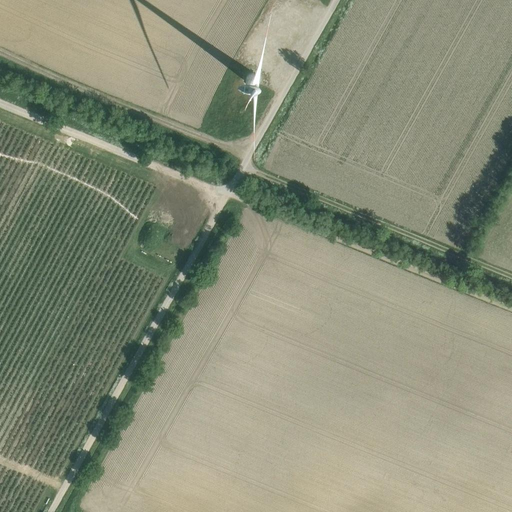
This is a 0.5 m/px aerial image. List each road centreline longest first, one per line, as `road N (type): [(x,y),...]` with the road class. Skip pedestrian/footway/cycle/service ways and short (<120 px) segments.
road 1 (track): [(338,0),(53,511)]
road 2 (track): [(511,308),(270,210),(235,179),(0,87)]
road 3 (track): [(511,274),(244,166)]
